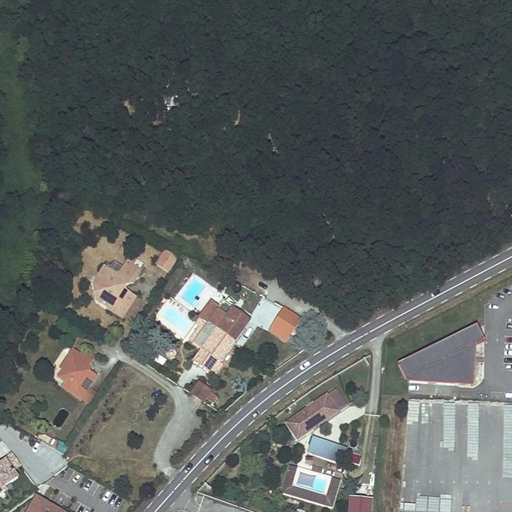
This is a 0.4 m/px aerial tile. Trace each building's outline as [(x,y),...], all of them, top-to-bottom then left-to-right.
[(175,262),(164,254),(160,259),(172,267),(175,262)] [(172,267),(160,259),(155,268),(167,276),(172,267)] [(127,261),(122,269),(125,271),(137,279),(141,272),(144,268),(136,263),(134,265),(127,261)] [(122,294),(121,292),(121,290),(133,286),(137,279),(125,271),(122,274),(116,276),(104,270),(93,287),(102,293),(97,303),(107,310),(107,311),(122,320),(135,299),(125,293),(122,294)] [(245,302),(250,295),(234,284),(230,291),(245,302)] [(102,293),(93,287),(97,303),(102,293)] [(263,297),(250,321),(268,331),(281,307),(263,297)] [(218,309),(213,317),(207,324),(234,343),(249,322),(223,303),(218,309)] [(218,309),(214,307),(206,318),(201,315),(198,320),(206,326),(207,324),(213,317),(218,309)] [(301,317),(284,307),(270,330),(287,340),(301,317)] [(195,324),(199,327),(189,341),(193,344),(206,326),(198,320),(195,324)] [(223,363),(221,361),(234,343),(207,324),(206,326),(193,344),(192,345),(202,351),(193,363),(207,374),(212,368),(217,372),(223,363)] [(473,329),(471,330),(470,348),(480,343),(473,329)] [(470,348),(471,330),(397,366),(406,384),(451,387),(451,378),(470,379),(471,366),(469,365),(470,348)] [(88,371),(86,367),(81,368),(79,367),(84,359),(72,351),(66,359),(69,361),(62,373),(68,377),(64,383),(62,387),(81,400),(96,376),(92,374),(88,371)] [(88,366),(94,358),(87,353),(84,359),(79,367),(81,368),(86,367),(88,366)] [(66,359),(59,370),(62,373),(69,361),(66,359)] [(406,384),(397,366),(395,368),(403,385),(406,384)] [(68,377),(62,373),(58,379),(64,383),(68,377)] [(470,388),(470,379),(451,378),(451,387),(470,388)] [(211,392),(198,384),(191,395),(204,403),(206,400),(209,395),(210,393),(211,392)] [(210,393),(209,395),(206,400),(211,404),(216,397),(210,393)] [(286,425),(291,433),(296,440),(336,412),(325,397),(286,425)] [(68,449),(53,439),(49,446),(64,455),(68,449)] [(309,452),(317,454),(325,457),(328,447),(329,444),(312,439),(309,448),(310,449),(309,452)] [(335,460),(338,451),(328,447),(325,457),(335,460)] [(0,464),(0,482),(3,487),(17,478),(12,471),(20,465),(11,454),(3,460),(5,461),(0,464)] [(325,498),(288,487),(294,468),(286,465),(279,493),(330,507),(338,480),(330,478),(325,498)] [(372,511),(374,499),(350,496),(348,511),(372,511)] [(49,506),(36,499),(27,511),(59,511),(58,511),(57,511),(52,511),(47,509),(49,506)]
